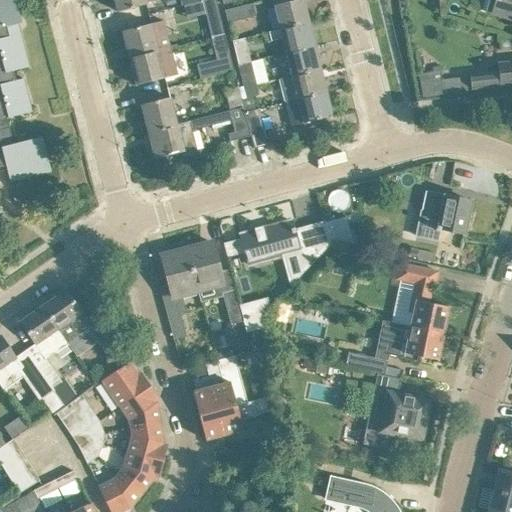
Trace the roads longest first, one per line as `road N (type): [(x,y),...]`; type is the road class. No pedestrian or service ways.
road 1 (residential): [(169,511),(187,448),(126,221)]
road 2 (residential): [(126,221),(390,150)]
road 3 (residential): [(126,221),(66,0)]
road 4 (residential): [(451,511),(511,305)]
road 5 (residential): [(390,150),(351,0)]
road 6 (residential): [(0,306),(126,221)]
road 7 (residential): [(390,150),(453,139),(511,158)]
